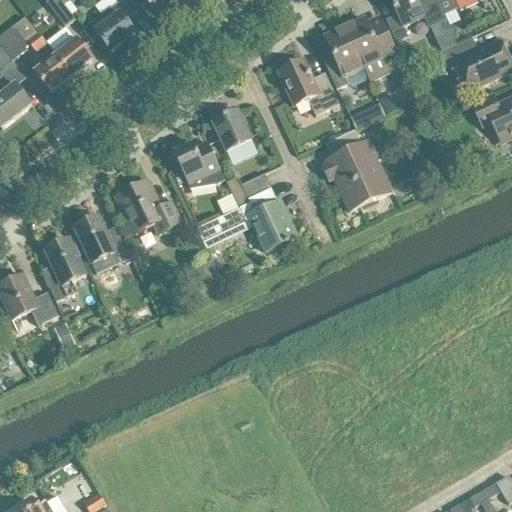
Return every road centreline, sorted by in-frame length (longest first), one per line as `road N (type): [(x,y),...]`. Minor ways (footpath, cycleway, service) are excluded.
road 1 (unclassified): [(0,210),(227,38)]
road 2 (residential): [(227,38),(320,222)]
